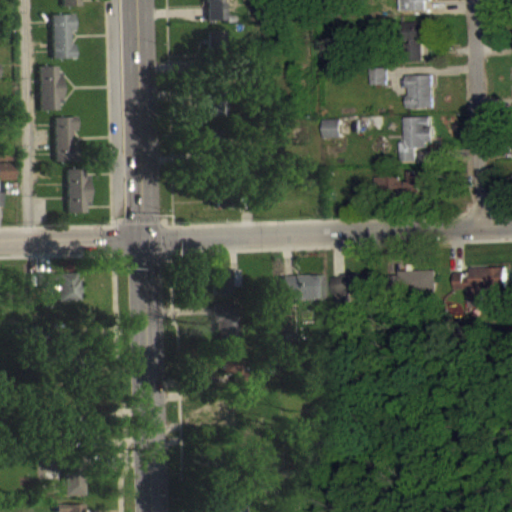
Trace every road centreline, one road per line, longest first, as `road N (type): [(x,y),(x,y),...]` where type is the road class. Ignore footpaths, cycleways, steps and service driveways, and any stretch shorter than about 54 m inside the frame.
road 1 (primary): [(136,0),(145,511)]
road 2 (residential): [(143,236),(511,225)]
road 3 (residential): [(477,0),(483,226)]
road 4 (tertiary): [(0,241),(143,236)]
